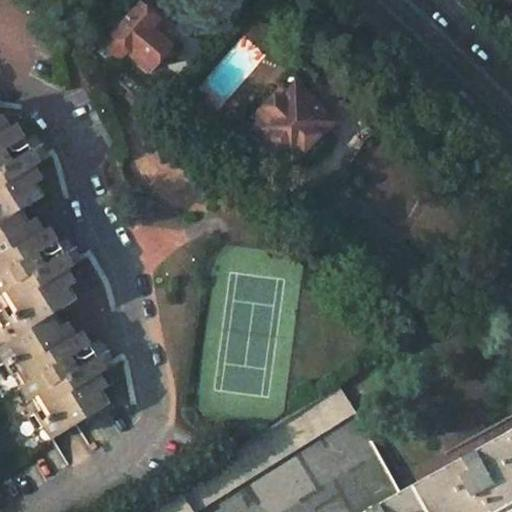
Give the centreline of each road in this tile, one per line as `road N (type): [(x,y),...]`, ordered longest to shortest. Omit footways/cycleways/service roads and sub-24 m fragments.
road 1 (primary): [(366,0),(511,139)]
road 2 (primary): [(511,87),(419,0)]
